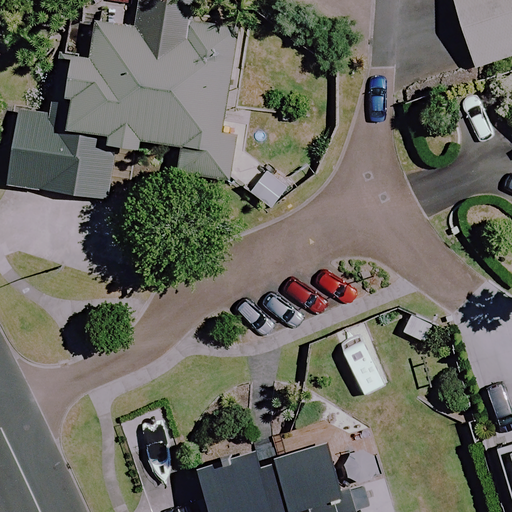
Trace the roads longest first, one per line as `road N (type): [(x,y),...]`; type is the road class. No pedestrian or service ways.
road 1 (residential): [(0,419),(171,319),(193,292),(362,217)]
road 2 (residential): [(362,217),(395,0)]
road 3 (residential): [(362,217),(460,287),(511,367)]
